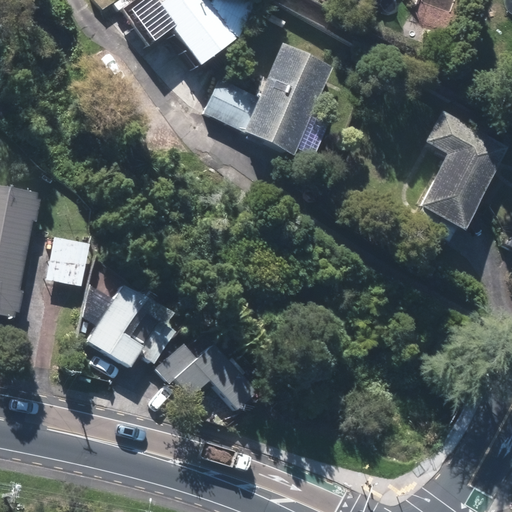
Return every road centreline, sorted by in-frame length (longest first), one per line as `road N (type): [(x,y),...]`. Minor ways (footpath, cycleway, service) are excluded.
road 1 (secondary): [(321,511),(159,455),(0,417)]
road 2 (secondary): [(449,511),(511,406)]
